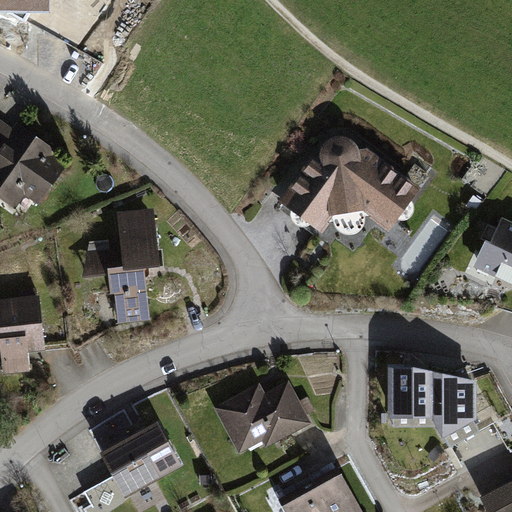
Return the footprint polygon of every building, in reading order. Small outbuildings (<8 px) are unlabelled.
[(0,0),(0,9),(51,12),(51,0),(0,0)] [(8,122),(0,115),(0,193),(17,205),(28,190),(45,203),(66,173),(49,161),(59,147),(13,114),(8,122)] [(333,220),(333,221),(334,225),(336,229),(339,232),(343,234),(347,235),(351,235),(356,234),(359,232),(362,229),(364,225),(365,221),(365,217),(365,216),(388,233),(421,187),(368,148),(359,149),(358,147),(355,143),(352,140),(348,138),(344,136),(339,136),(335,136),(331,138),(327,140),(323,143),(321,147),(319,151),(319,155),(311,156),(277,201),(323,234),(333,220)] [(147,268),(164,266),(156,208),(119,212),(124,248),(111,249),(110,242),(90,244),(84,277),(111,275),(113,294),(117,294),(120,323),(151,320),(147,268)] [(511,224),(496,217),(474,266),(511,282),(511,224)] [(0,356),(3,361),(4,374),(33,371),(31,352),(47,350),(41,295),(0,299),(0,356)] [(388,418),(432,419),(433,371),(414,367),(388,367),(388,418)] [(477,381),(433,371),(432,419),(443,439),(476,419),(477,381)] [(259,383),(216,405),(239,450),(260,439),(266,449),(311,426),(288,382),(265,394),(259,383)] [(158,418),(99,448),(122,494),(181,464),(158,418)] [(361,511),(339,471),(281,503),(285,511),(361,511)] [(511,511),(511,478),(480,494),(489,511),(511,511)]
